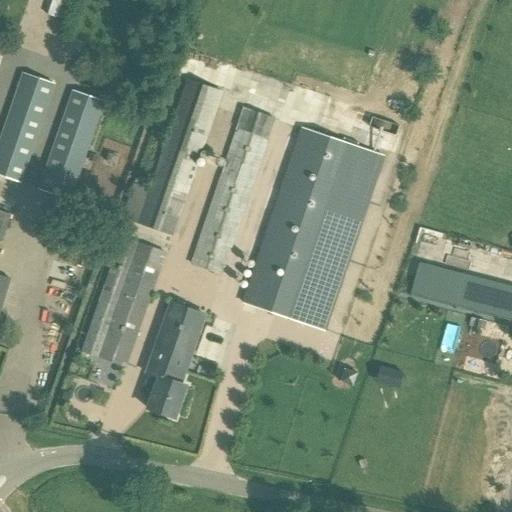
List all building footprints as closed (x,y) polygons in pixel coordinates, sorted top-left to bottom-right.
[(13,99),(0,137),(0,176),(21,184),(55,84),(10,68),(1,95),(13,99)] [(133,184),(120,218),(173,237),(223,93),(187,80),(149,189),(133,184)] [(71,90),(36,189),(71,201),(82,170),(89,150),(105,102),(71,90)] [(189,264),(222,276),(276,119),(243,108),(189,264)] [(324,331),(383,157),(300,128),(241,303),(324,331)] [(429,165),(475,173),(479,152),(432,144),(429,165)] [(0,210),(0,238),(8,213),(0,210)] [(121,236),(81,352),(126,368),(166,252),(121,236)] [(0,315),(12,279),(0,274),(0,315)] [(14,294),(13,309),(27,309),(28,294),(14,294)] [(168,303),(144,375),(182,387),(206,316),(168,303)] [(373,334),(366,365),(492,393),(496,375),(473,370),(475,361),(406,345),(405,348),(390,345),(392,339),(373,334)] [(343,369),(339,381),(351,385),(355,372),(343,369)] [(156,381),(147,408),(174,418),(184,390),(156,381)]
